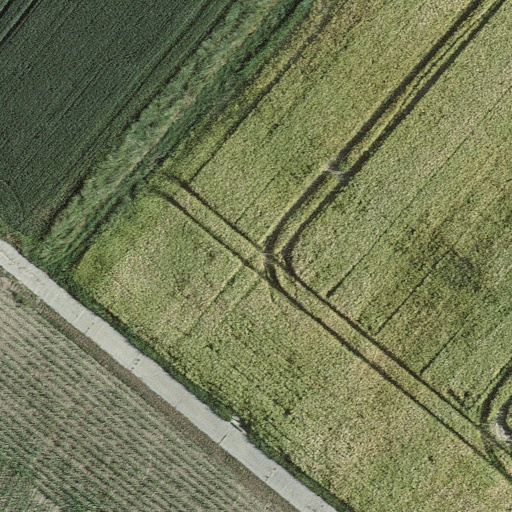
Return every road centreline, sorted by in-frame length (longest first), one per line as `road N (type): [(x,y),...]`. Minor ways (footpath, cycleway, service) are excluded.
road 1 (track): [(0,256),(35,282),(281,0)]
road 2 (track): [(35,282),(317,511)]
